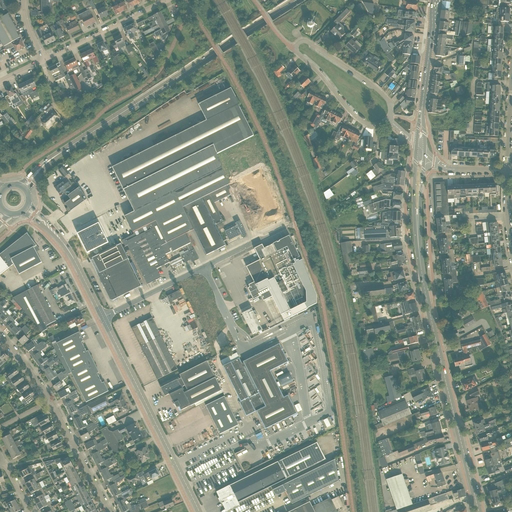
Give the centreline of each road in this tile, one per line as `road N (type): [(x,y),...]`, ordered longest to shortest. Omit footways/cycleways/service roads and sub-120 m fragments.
road 1 (secondary): [(46,161),(296,0)]
road 2 (residential): [(387,119),(389,101),(374,86),(298,41),(296,51),(346,105),(363,122),(379,124)]
road 3 (tertiary): [(478,511),(427,300)]
road 4 (secondary): [(198,511),(103,317)]
road 5 (unknown): [(204,266),(143,137)]
road 6 (residential): [(42,60),(166,0)]
road 7 (residential): [(506,170),(511,41)]
road 8 (residential): [(109,511),(50,400)]
